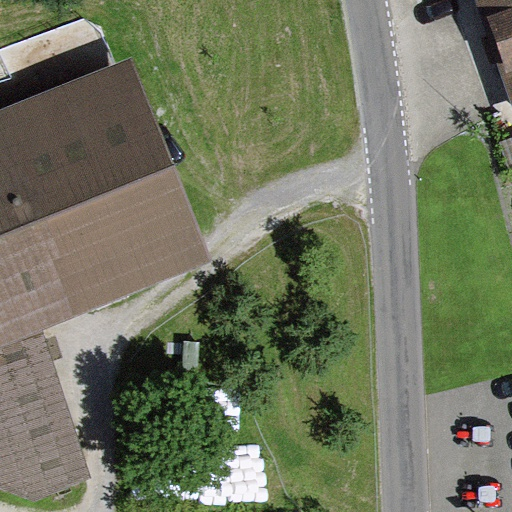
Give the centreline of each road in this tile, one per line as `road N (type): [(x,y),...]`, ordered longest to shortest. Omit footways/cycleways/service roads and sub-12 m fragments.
road 1 (tertiary): [(395,511),(378,138),(352,0)]
road 2 (unknown): [(130,511),(114,421),(118,375),(137,325),(242,227),(303,196),(378,138)]
